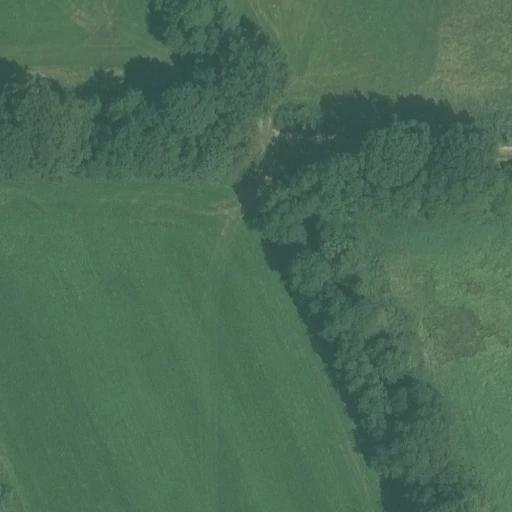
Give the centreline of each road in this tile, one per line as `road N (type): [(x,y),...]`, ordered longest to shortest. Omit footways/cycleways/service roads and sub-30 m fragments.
road 1 (track): [(438,511),(186,0)]
road 2 (track): [(511,166),(261,151)]
